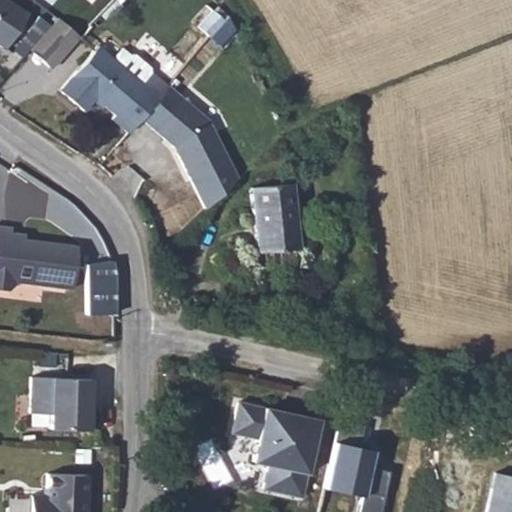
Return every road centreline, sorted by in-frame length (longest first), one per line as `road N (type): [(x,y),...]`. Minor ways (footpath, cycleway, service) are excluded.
road 1 (residential): [(511,411),(135,333)]
road 2 (residential): [(0,124),(110,212),(131,259),(135,333)]
road 3 (residential): [(135,333),(132,511)]
road 4 (track): [(0,339),(136,346)]
